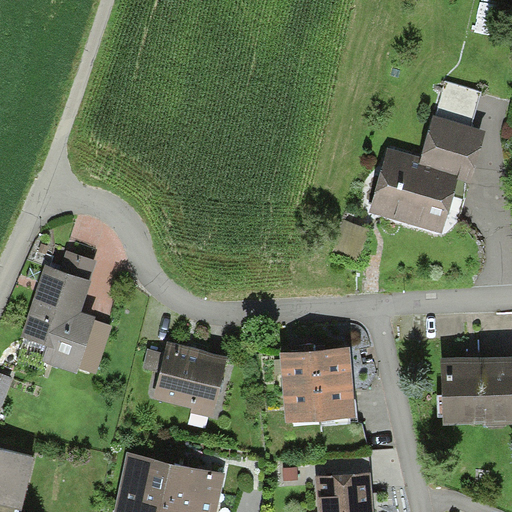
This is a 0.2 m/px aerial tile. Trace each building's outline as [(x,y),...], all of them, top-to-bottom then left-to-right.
[(481,94),(447,84),(437,120),(471,130),(481,94)] [(423,160),(389,150),(370,215),(445,236),(460,184),(471,188),(486,134),(471,130),(437,120),(434,119),(423,160)] [(61,273),(45,268),(20,340),(47,349),(42,363),(78,375),(80,370),(96,375),(113,326),(82,316),(93,284),(90,283),(97,263),(68,253),(61,273)] [(212,419),(228,359),(202,352),(170,344),(166,356),(149,351),(144,368),(163,373),(156,399),(193,409),(191,414),(212,419)] [(313,354),(281,356),(286,425),(357,419),(352,351),(319,353),(313,354)] [(511,359),(477,360),(443,360),(444,427),(483,426),(483,428),(511,427),(511,359)] [(0,410),(12,379),(0,374),(0,410)] [(22,511),(36,456),(0,447),(0,507),(17,511),(18,511),(22,511)] [(146,458),(128,454),(115,511),(216,511),(224,474),(204,470),(146,458)] [(372,474),(316,479),(318,511),(375,511),(374,495),(372,474)]
